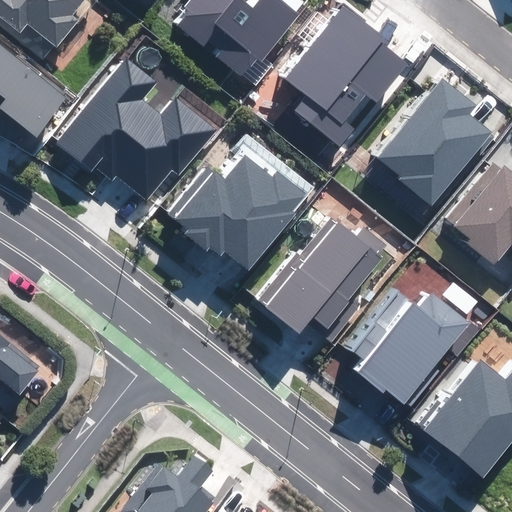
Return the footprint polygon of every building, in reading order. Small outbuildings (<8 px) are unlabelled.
[(0,0),(0,20),(45,57),(54,45),(57,47),(78,20),(71,15),(83,0),(0,0)] [(191,0),(186,6),(192,11),(180,26),(242,75),(256,57),(261,61),(305,5),(299,0),(260,0),(254,8),(243,0),(191,0)] [(345,5),(287,77),(308,94),(295,109),(339,145),(352,129),(343,121),(365,93),(375,100),(405,63),(379,43),(384,37),(345,5)] [(0,110),(2,109),(36,136),(66,99),(0,46),(0,110)] [(126,59),(58,144),(90,169),(93,166),(112,180),(116,175),(146,199),(171,168),(179,175),(215,130),(176,99),(162,117),(141,100),(155,82),(126,59)] [(475,105),(443,79),(379,158),(403,177),(400,180),(431,205),(489,133),(466,115),(475,105)] [(206,167),(169,214),(188,229),(186,232),(207,249),(209,246),(221,255),(225,250),(248,269),(307,195),(278,172),(272,179),(245,157),(225,182),(206,167)] [(511,174),(495,160),(446,220),(469,238),(467,241),(494,262),(511,242),(511,174)] [(297,255),(260,301),(300,333),(311,319),(334,337),(360,304),(352,298),(381,260),(330,220),(300,257),(297,255)] [(399,294),(353,351),(366,362),(358,372),(382,392),(385,388),(405,404),(451,347),(460,354),(478,331),(431,293),(418,310),(399,294)] [(0,378),(1,377),(21,393),(41,368),(0,335),(0,378)] [(438,402),(419,425),(484,477),(511,442),(511,373),(507,380),(482,360),(444,406),(438,402)] [(203,511),(212,501),(197,489),(212,471),(194,456),(177,478),(161,465),(123,511),(203,511)]
